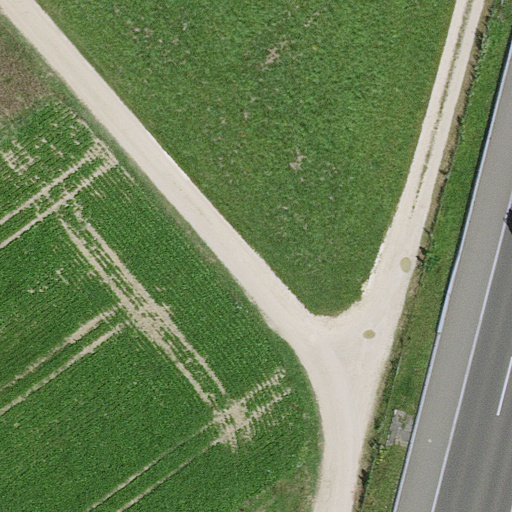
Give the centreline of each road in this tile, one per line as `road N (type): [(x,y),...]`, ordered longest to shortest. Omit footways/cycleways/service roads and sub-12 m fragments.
road 1 (track): [(335,511),(358,392),(471,0)]
road 2 (track): [(358,392),(17,0)]
road 3 (motorway): [(511,364),(475,511)]
